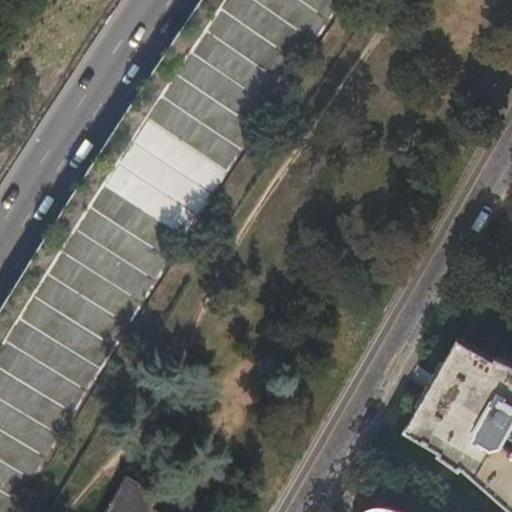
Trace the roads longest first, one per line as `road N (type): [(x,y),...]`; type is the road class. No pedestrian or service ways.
road 1 (trunk): [(0,439),(282,0)]
road 2 (residential): [(302,511),(511,145)]
road 3 (trunk): [(172,0),(0,265)]
